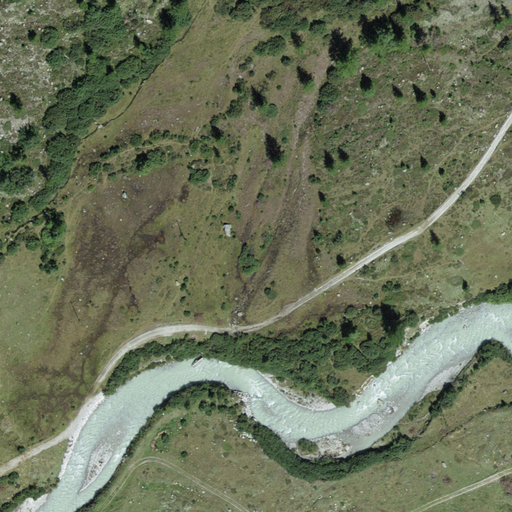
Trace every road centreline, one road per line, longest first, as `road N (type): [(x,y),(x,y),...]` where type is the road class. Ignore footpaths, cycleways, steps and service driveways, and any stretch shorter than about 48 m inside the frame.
road 1 (track): [(0,471),(76,424),(102,373),(138,338),(275,318),(412,234),(470,177),(511,116)]
road 2 (track): [(98,511),(142,459),(175,467),(247,511)]
